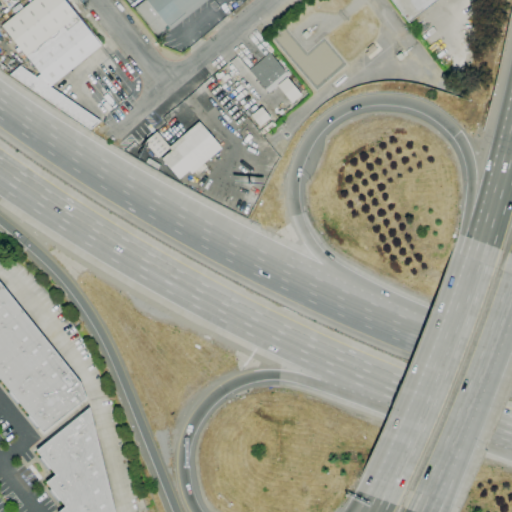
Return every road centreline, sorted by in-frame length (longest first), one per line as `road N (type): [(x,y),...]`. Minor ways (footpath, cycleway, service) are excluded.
road 1 (motorway): [(0,171),(171,279),(377,378)]
road 2 (motorway): [(323,259),(297,215),(296,159),(326,118),(374,100),(406,101),(461,137),(482,243)]
road 3 (motorway): [(0,219),(62,278),(103,338),(176,511)]
road 4 (motorway): [(277,275),(132,196),(0,104)]
road 5 (motorway): [(197,511),(183,460),(190,430),(223,390),(253,377),(319,384),(377,378)]
road 6 (motorway): [(437,472),(511,280)]
road 7 (residential): [(125,135),(268,0)]
road 8 (motorway): [(511,372),(343,306)]
road 9 (motorway): [(452,328),(387,482)]
road 10 (motorway): [(377,378),(511,428)]
